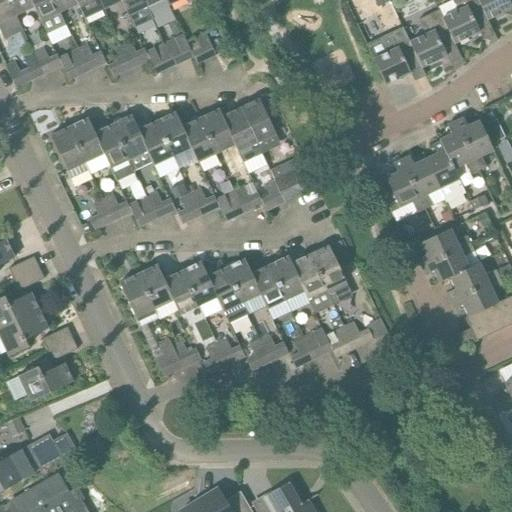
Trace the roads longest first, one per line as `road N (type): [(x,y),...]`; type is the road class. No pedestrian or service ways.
road 1 (residential): [(380,511),(347,470),(315,452),(165,445),(62,246)]
road 2 (residential): [(62,246),(286,231),(328,213)]
road 3 (residential): [(0,99),(197,91),(259,63)]
road 4 (residential): [(342,149),(452,96),(511,50)]
road 5 (residential): [(62,246),(0,106)]
road 6 (residential): [(463,373),(404,249)]
